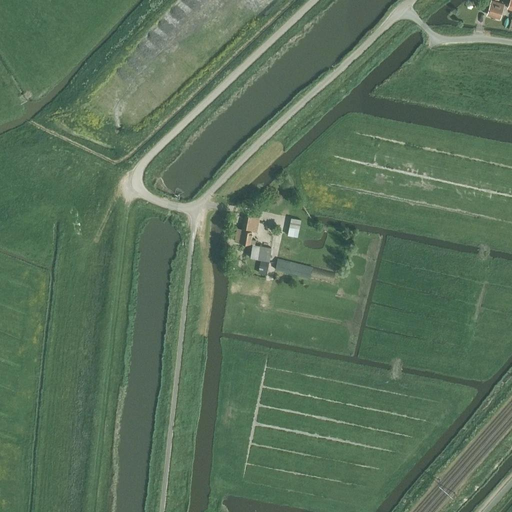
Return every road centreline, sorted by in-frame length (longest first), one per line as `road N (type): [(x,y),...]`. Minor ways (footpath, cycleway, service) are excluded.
road 1 (unclassified): [(195,210),(148,199),(134,184),(136,170),(315,0)]
road 2 (unclassified): [(195,210),(415,0)]
